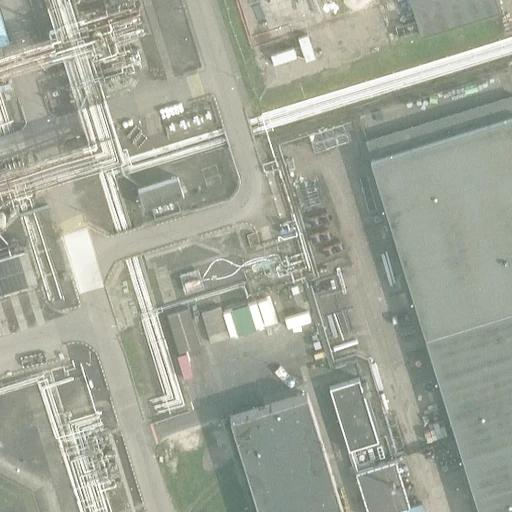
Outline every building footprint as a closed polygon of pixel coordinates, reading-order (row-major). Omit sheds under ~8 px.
[(495,0),(408,0),(415,21),(394,27),(398,39),(419,31),(420,36),(499,12),(495,0)] [(511,94),(366,140),(365,140),(370,156),(511,111),(511,94)] [(511,511),(511,116),(370,161),(479,511),(511,511)] [(177,177),(137,190),(143,208),(151,206),(176,198),(182,196),(177,177)] [(291,223),(279,227),(283,238),(295,234),(291,223)] [(0,299),(33,290),(23,256),(0,262),(0,299)] [(219,307),(200,312),(210,344),(230,338),(219,307)] [(188,310),(167,316),(178,354),(199,348),(188,310)] [(378,441),(359,379),(329,388),(348,450),(378,441)] [(342,511),(306,395),(266,407),(229,419),(258,511),(342,511)] [(366,511),(393,511),(409,507),(395,460),(355,472),(366,511)]
